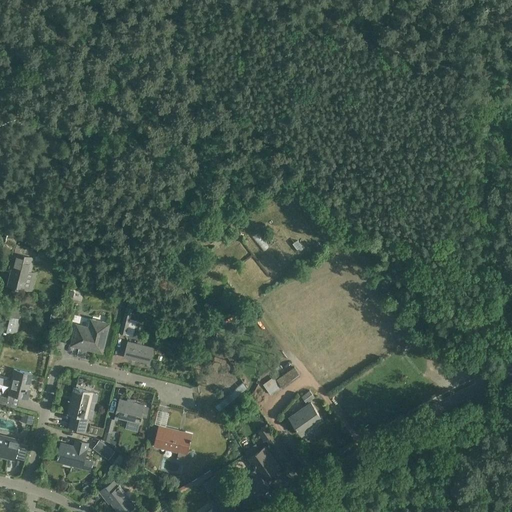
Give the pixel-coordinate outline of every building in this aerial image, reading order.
[(187,235),(180,244),(187,250),(194,240),(187,235)] [(276,279),(301,264),(288,244),(277,251),(269,237),(255,246),(276,279)] [(12,248),(9,243),(8,242),(8,243),(4,246),(8,251),(12,248)] [(306,257),(312,254),(307,244),(301,247),(306,257)] [(14,288),(18,289),(22,290),(23,289),(31,291),(35,273),(30,272),(33,258),(23,255),(13,253),(10,268),(12,268),(8,285),(14,287),(14,288)] [(82,305),(90,306),(92,297),(84,295),(82,305)] [(20,303),(34,306),(36,299),(22,296),(20,303)] [(0,329),(5,331),(12,332),(15,333),(19,317),(22,308),(11,305),(1,303),(0,306),(0,312),(1,313),(0,317),(0,329)] [(126,334),(132,309),(128,308),(126,308),(120,333),(126,334)] [(135,313),(130,340),(144,343),(147,326),(139,324),(141,314),(135,313)] [(102,351),(105,341),(109,324),(97,321),(94,329),(78,325),(73,344),(102,351)] [(150,363),(152,353),(154,348),(128,342),(125,356),(150,363)] [(301,376),(294,367),(293,368),(280,377),(277,380),(283,388),(301,376)] [(10,386),(8,394),(28,399),(30,389),(28,389),(32,374),(14,369),(11,381),(10,386)] [(0,377),(0,383),(10,386),(11,381),(0,377)] [(281,387),(273,377),(263,384),(270,394),(281,387)] [(90,402),(91,402),(93,392),(82,390),(82,389),(80,388),(80,389),(76,388),(73,401),(72,401),(68,414),(72,415),(69,427),(85,431),(89,418),(86,418),(90,402)] [(309,390),(301,396),(307,404),(315,397),(309,390)] [(120,399),(116,417),(128,420),(126,428),(138,431),(142,416),(147,417),(149,407),(144,406),(144,405),(120,399)] [(302,414),(292,421),(296,428),(297,430),(298,430),(302,435),(323,420),(311,403),(300,410),(302,414)] [(34,416),(22,413),(21,412),(20,419),(21,419),(20,421),(31,424),(34,416)] [(109,442),(112,432),(115,419),(109,418),(103,441),(109,442)] [(267,424),(261,428),(268,438),(274,434),(267,424)] [(190,451),(188,451),(192,434),(179,431),(179,430),(166,427),(159,426),(155,446),(162,448),(162,445),(179,449),(179,450),(177,458),(190,461),(191,459),(192,460),(195,459),(196,457),(197,455),(196,453),(194,451),(192,451),(190,451)] [(97,428),(92,430),(96,438),(101,435),(97,428)] [(0,454),(14,458),(18,441),(0,436),(0,454)] [(88,443),(86,442),(77,440),(75,446),(61,443),(57,461),(91,469),(93,462),(85,460),(88,449),(86,449),(88,443)] [(101,441),(95,449),(110,459),(116,451),(101,441)] [(249,458),(257,469),(264,479),(280,467),(275,459),(265,446),(249,458)] [(130,470),(135,464),(130,459),(125,466),(130,470)] [(257,469),(252,473),(254,476),(237,489),(246,503),(270,486),(264,479),(257,469)] [(210,470),(178,489),(182,492),(195,485),(213,474),(210,470)] [(212,478),(217,487),(222,484),(217,475),(212,478)] [(129,510),(135,505),(120,485),(119,486),(114,480),(100,491),(109,503),(112,501),(119,511),(126,511),(128,511),(130,511),(129,510)] [(232,511),(230,504),(229,501),(214,506),(215,511),(232,511)] [(162,511),(168,511),(172,510),(167,503),(160,508),(162,511)]
